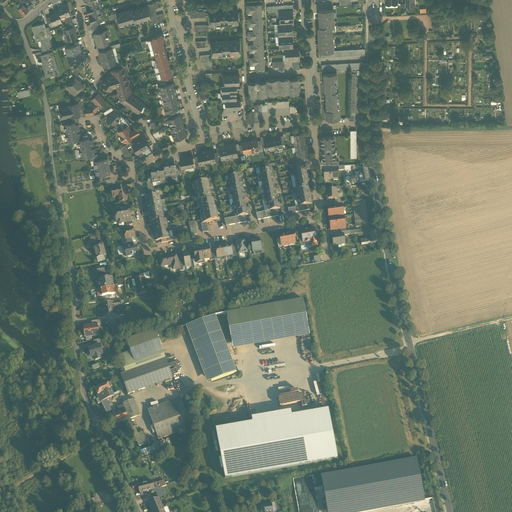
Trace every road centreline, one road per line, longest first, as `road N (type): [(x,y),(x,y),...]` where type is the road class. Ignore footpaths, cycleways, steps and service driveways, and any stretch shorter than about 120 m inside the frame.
road 1 (tertiary): [(451,511),(373,162),(371,0)]
road 2 (residential): [(102,436),(74,347),(73,270),(45,98),(19,26)]
road 3 (residential): [(320,216),(148,253)]
road 4 (residential): [(204,136),(169,0)]
road 5 (track): [(511,126),(372,128)]
road 6 (residential): [(303,0),(312,122)]
